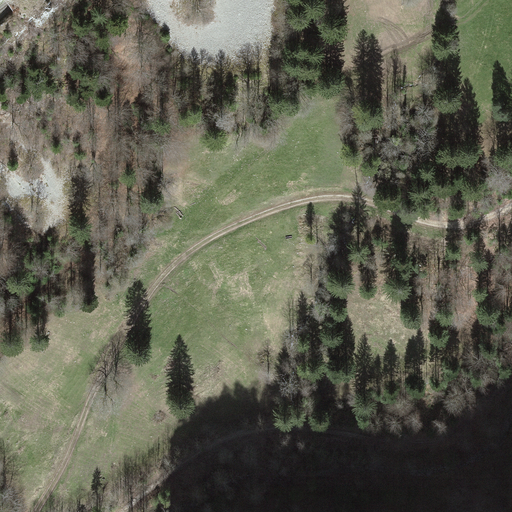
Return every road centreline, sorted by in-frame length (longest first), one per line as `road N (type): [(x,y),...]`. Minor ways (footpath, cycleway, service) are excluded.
road 1 (track): [(35,511),(151,290),(209,238),(321,198),(370,202),(446,227),(471,227),(511,207)]
road 2 (track): [(511,375),(448,437),(250,430),(210,448),(127,511)]
